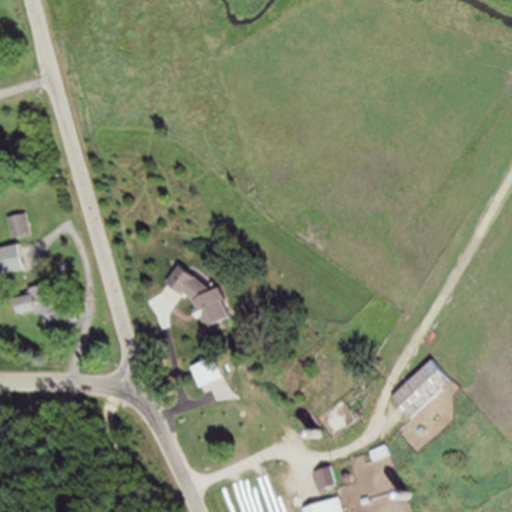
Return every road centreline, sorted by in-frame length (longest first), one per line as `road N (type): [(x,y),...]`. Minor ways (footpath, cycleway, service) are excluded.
road 1 (secondary): [(200,511),(142,389),(32,0)]
road 2 (residential): [(142,389),(0,379)]
road 3 (track): [(139,511),(108,387)]
